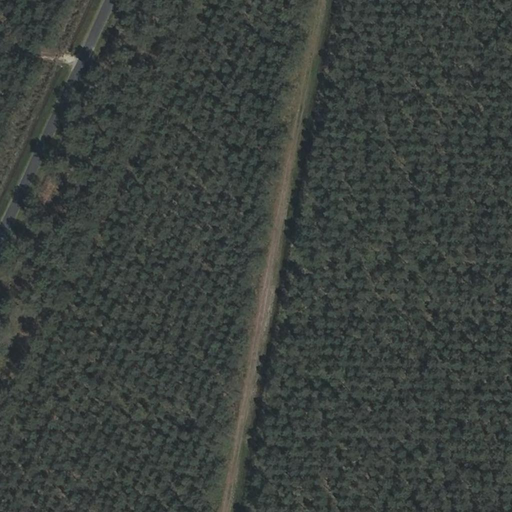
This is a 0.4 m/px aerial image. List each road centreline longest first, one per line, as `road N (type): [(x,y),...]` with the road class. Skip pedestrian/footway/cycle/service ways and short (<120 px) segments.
road 1 (track): [(226,511),(319,0)]
road 2 (unclassified): [(113,0),(0,245)]
